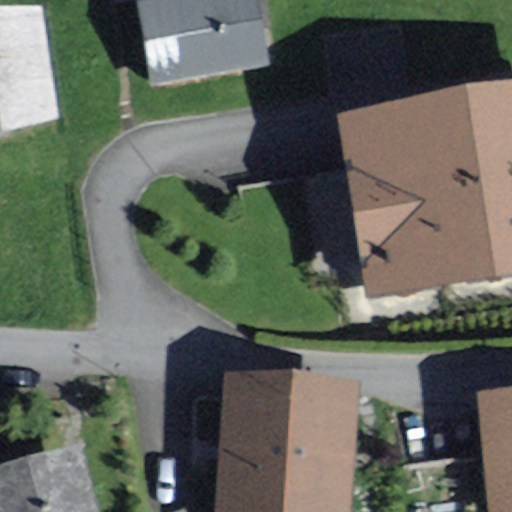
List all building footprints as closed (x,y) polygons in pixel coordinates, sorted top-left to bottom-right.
[(140,0),(155,79),(270,57),(258,0),(140,0)] [(0,137),(60,128),(44,24),(0,30),(0,137)] [(511,93),(347,120),(374,289),(511,267),(511,93)] [(342,169),(311,177),(326,243),(358,236),(342,169)] [(223,511),(345,511),(354,387),(232,379),(223,511)] [(501,511),(511,511),(511,398),(491,400),(501,511)] [(0,465),(0,511),(89,511),(72,446),(0,465)]
